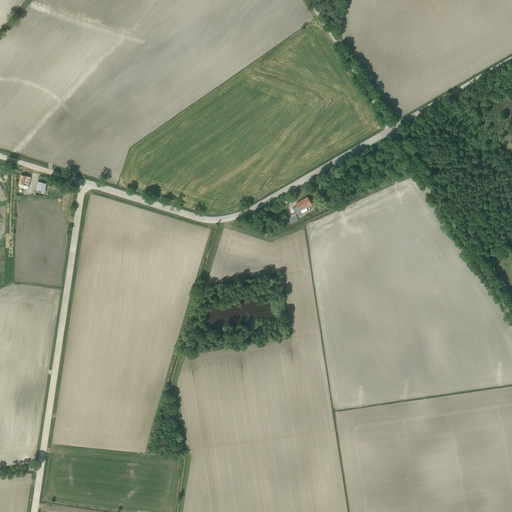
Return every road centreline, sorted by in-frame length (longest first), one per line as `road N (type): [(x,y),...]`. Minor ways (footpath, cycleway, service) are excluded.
road 1 (unclassified): [(83,182),(225,219),(391,130)]
road 2 (unclassified): [(33,511),(83,182)]
road 3 (unclassified): [(391,130),(511,314)]
road 4 (unclassified): [(308,0),(391,130)]
road 5 (unclassified): [(391,130),(511,60)]
